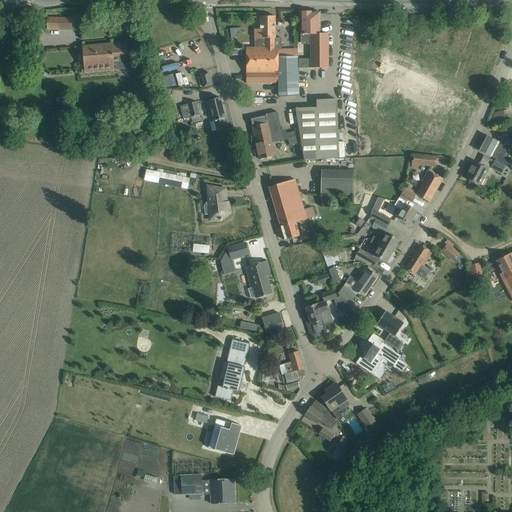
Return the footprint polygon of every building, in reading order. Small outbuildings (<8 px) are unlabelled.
[(312,12),(312,11),(300,11),(301,42),(308,42),(308,44),(311,44),(311,58),(299,58),(299,68),(305,68),(328,68),(328,33),(320,33),(320,12),(312,12)] [(275,38),(275,16),(260,16),(260,29),(254,29),(255,47),(274,47),(278,47),(278,49),(281,49),(281,38),(275,38)] [(47,29),(78,30),(79,18),(47,17),(47,29)] [(235,31),(241,30),(241,27),(230,29),(231,41),(236,40),(235,31)] [(83,47),(83,57),(85,72),(114,69),(113,65),(116,65),(116,69),(128,68),(128,63),(127,59),(126,45),(113,46),(113,44),(83,47)] [(246,83),(256,83),(279,82),(278,49),(278,47),(274,47),(255,47),(246,47),(246,83)] [(278,49),(279,82),(279,95),(299,95),(297,48),(281,49),(278,49)] [(200,74),(204,87),(211,85),(208,72),(200,74)] [(209,100),(214,121),(209,122),(212,131),(216,129),(217,130),(227,128),(225,118),(219,97),(209,100)] [(339,158),(336,99),(316,100),(317,107),(295,108),(299,130),(301,143),(304,160),(339,158)] [(180,106),(183,118),(191,116),(192,117),(200,115),(196,101),(188,103),(188,104),(180,106)] [(301,143),(299,130),(287,133),(286,129),(281,130),(277,112),(250,118),(259,159),(274,156),(272,143),(288,140),(289,145),(301,143)] [(480,150),(489,155),(496,159),(503,145),(496,141),(488,136),(487,136),(480,150)] [(435,167),(437,156),(413,153),(411,164),(435,167)] [(508,174),(510,169),(484,155),(479,164),(474,161),(465,178),(479,185),(480,183),(482,184),(484,179),(483,178),(489,167),(501,173),(502,171),(508,174)] [(188,184),(189,178),(146,170),(144,180),(182,187),(182,183),(188,184)] [(320,194),(353,194),(353,170),(321,170),(320,194)] [(417,194),(420,196),(429,201),(442,179),(433,174),(428,171),(421,182),(423,183),(417,194)] [(278,184),(269,187),(284,240),(300,235),(296,222),(307,219),(304,209),(295,179),(278,184)] [(225,189),(207,186),(208,186),(210,211),(207,213),(207,218),(209,220),(219,219),(220,220),(230,212),(229,212),(228,207),(227,207),(226,202),(225,197),(226,196),(223,196),(225,189)] [(405,186),(400,195),(411,202),(416,193),(405,186)] [(373,207),(377,209),(382,198),(378,197),(373,207)] [(396,216),(401,219),(409,224),(417,212),(404,203),(405,201),(399,198),(394,205),(400,209),(396,216)] [(388,224),(391,219),(387,217),(372,209),(371,215),(384,222),(388,224)] [(383,232),(388,224),(384,222),(371,215),(371,218),(372,219),(369,225),(383,232)] [(222,240),(230,239),(229,229),(211,231),(213,240),(206,241),(207,251),(223,249),(222,240)] [(375,234),(372,239),(376,241),(381,242),(393,249),(399,240),(390,235),(386,233),(383,239),(375,234)] [(319,240),(322,251),(328,251),(324,239),(319,240)] [(369,245),(366,252),(373,256),(374,255),(377,257),(386,262),(393,249),(381,242),(376,241),(372,239),(369,243),(370,244),(369,245)] [(318,240),(309,243),(320,275),(329,272),(318,240)] [(227,248),(220,261),(224,274),(234,271),(231,259),(249,254),(246,242),(227,247),(227,248)] [(193,244),(193,251),(203,252),(204,245),(193,244)] [(413,273),(420,278),(424,280),(430,270),(427,267),(423,265),(426,260),(424,259),(429,251),(420,245),(405,268),(413,273)] [(459,254),(447,245),(442,251),(454,260),(459,254)] [(360,249),(355,258),(369,266),(371,263),(375,265),(378,260),(373,256),(366,252),(360,249)] [(312,272),(305,251),(289,255),(296,277),(312,272)] [(322,251),(327,266),(332,265),(328,251),(322,251)] [(511,251),(496,259),(503,271),(511,267),(511,251)] [(256,298),(272,293),(267,277),(271,276),(266,261),(267,261),(267,260),(244,267),(248,281),(250,288),(248,288),(251,298),(255,297),(256,298)] [(338,293),(342,296),(351,302),(358,293),(363,296),(378,275),(369,269),(367,267),(352,287),(345,282),(344,285),(338,293)] [(511,267),(503,271),(499,273),(511,296),(511,267)] [(335,268),(329,270),(331,277),(338,275),(335,268)] [(318,284),(330,280),(328,274),(316,278),(318,284)] [(325,301),(334,298),(337,308),(345,306),(338,297),(336,298),(334,290),(321,294),(324,301),(324,302),(325,301)] [(324,301),(306,307),(311,324),(318,322),(319,325),(332,321),(325,301),(324,302),(324,301)] [(386,310),(377,323),(390,332),(384,341),(398,350),(403,344),(396,335),(404,323),(386,310)] [(279,313),(262,318),(266,331),(283,326),(279,313)] [(240,327),(250,329),(251,323),(241,321),(240,327)] [(269,335),(270,339),(290,333),(289,329),(269,335)] [(224,380),(219,398),(231,401),(233,390),(239,392),(240,388),(243,379),(242,378),(245,367),(234,364),(237,351),(247,354),(250,343),(232,339),(226,362),(224,362),(220,379),(224,380)] [(357,353),(365,359),(370,362),(375,355),(379,357),(383,352),(374,346),(366,340),(357,353)] [(384,353),(396,361),(399,355),(388,348),(384,353)] [(282,374),(284,374),(287,383),(299,379),(298,378),(305,375),(298,351),(289,353),(291,362),(279,366),(282,374)] [(433,370),(420,377),(417,378),(420,384),(436,376),(433,370)] [(299,387),(298,382),(285,385),(282,386),(278,384),(279,388),(283,390),(286,390),(287,391),(299,387)] [(321,397),(337,420),(342,416),(336,408),(347,400),(336,383),(325,390),(327,394),(321,397)] [(355,391),(358,395),(367,390),(364,385),(355,391)] [(376,388),(365,395),(368,400),(373,397),(374,398),(380,394),(376,388)] [(310,406),(304,415),(316,423),(318,420),(332,429),(336,422),(325,407),(315,400),(311,406),(310,406)] [(357,414),(367,427),(375,421),(365,408),(357,414)] [(197,413),(195,420),(206,423),(208,416),(197,413)] [(211,437),(208,448),(234,455),(240,432),(229,429),(231,422),(216,418),(214,426),(220,428),(217,439),(211,437)] [(319,433),(330,441),(334,435),(323,428),(319,433)] [(338,442),(344,447),(348,443),(342,438),(338,442)] [(202,480),(202,474),(174,476),(175,495),(202,493),(202,480)] [(235,502),(233,479),(202,480),(202,493),(210,493),(211,503),(235,502)]
